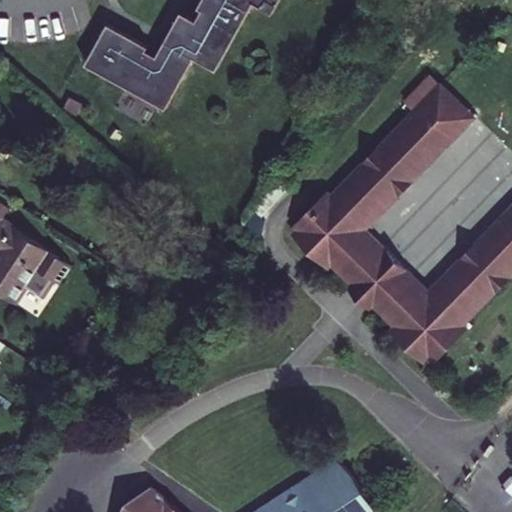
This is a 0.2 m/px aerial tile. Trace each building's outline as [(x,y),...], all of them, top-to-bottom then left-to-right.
[(206,0),(200,13),(203,16),(197,27),(181,19),(159,62),(146,55),(148,52),(110,32),(89,71),(169,113),(195,63),(220,76),(259,0),(263,0),(281,9),(285,0),(206,0)] [(429,101),(402,128),(437,163),(464,135),(429,101)] [(363,320),(359,324),(379,344),(376,347),(392,364),(396,361),(418,383),(454,347),(451,343),(511,281),(511,211),(416,308),(353,246),(437,163),(402,128),(319,211),(315,208),(279,244),(302,267),(298,272),(314,287),(318,283),(339,304),(342,300),(363,320)] [(0,278),(26,296),(37,279),(55,291),(67,275),(70,277),(82,259),(23,219),(25,216),(0,198),(0,239),(3,241),(0,245),(0,278)] [(355,328),(359,324),(363,320),(342,300),(339,304),(335,308),(355,328)] [(180,511),(172,504),(153,488),(127,503),(122,511),(373,511),(370,504),(350,474),(335,460),(255,511),(180,511)]
